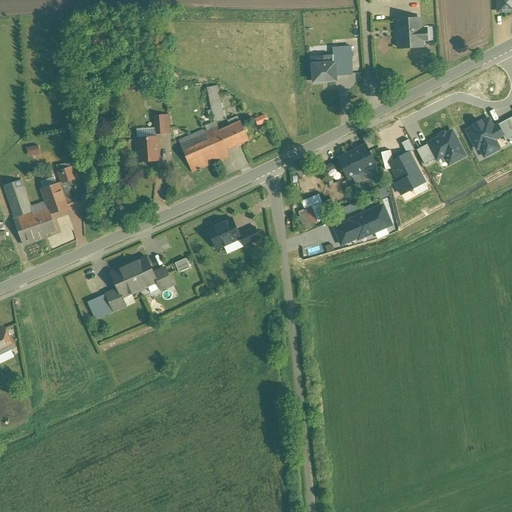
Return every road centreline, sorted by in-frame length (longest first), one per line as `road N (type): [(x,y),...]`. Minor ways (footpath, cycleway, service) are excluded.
road 1 (unclassified): [(269,167),(311,511)]
road 2 (tertiary): [(0,288),(269,167)]
road 3 (tertiary): [(269,167),(511,46)]
